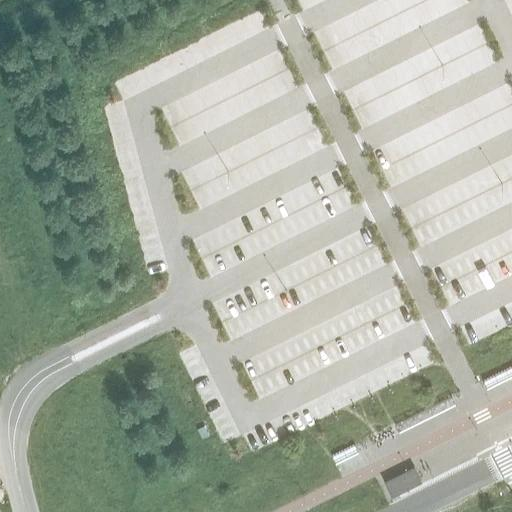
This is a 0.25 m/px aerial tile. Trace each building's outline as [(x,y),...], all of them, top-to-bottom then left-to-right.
[(388,40),(470,3),(468,0),(378,0),(364,7),(368,17),(381,44),(388,40)] [(368,120),(501,66),(485,28),(346,84),(358,113),(364,111),(368,120)] [(273,58),(164,104),(175,129),(186,129),(204,110),(216,109),(217,123),(221,127),(230,118),(224,112),(223,100),(239,84),(243,93),(233,104),(239,101),(240,116),(249,107),(253,111),(253,99),(242,103),(250,95),(246,84),(260,83),(254,89),(267,102),(275,98),(282,91),(277,79),(279,78),(244,81),(258,75),(273,58)] [(376,147),(394,185),(511,130),(511,83),(376,147)] [(183,166),(199,205),(329,152),(313,113),(183,166)] [(398,495),(429,479),(421,463),(390,479),(398,495)]
